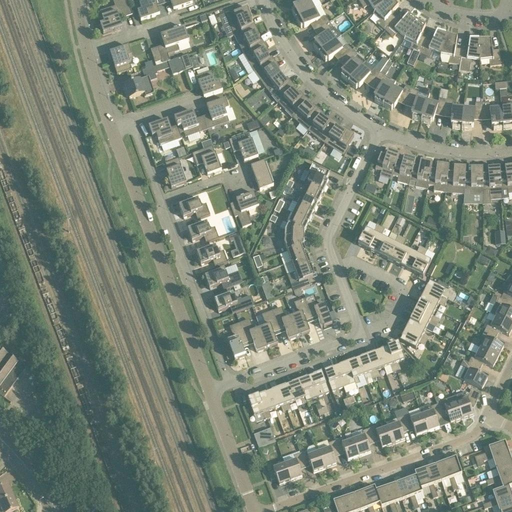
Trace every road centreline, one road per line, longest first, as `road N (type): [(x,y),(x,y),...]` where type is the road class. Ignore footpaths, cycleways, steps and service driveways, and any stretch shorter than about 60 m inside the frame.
road 1 (residential): [(210,394),(113,132)]
road 2 (residential): [(267,511),(469,440),(488,416)]
road 3 (residential): [(230,386),(163,201)]
road 4 (residential): [(380,133),(305,72),(264,0)]
road 5 (residential): [(338,269),(329,241),(380,133)]
road 6 (residential): [(363,341),(387,331),(401,305),(398,285),(355,261),(338,269)]
road 7 (residential): [(230,386),(363,341)]
road 8 (residential): [(511,150),(445,150),(380,133)]
road 9 (residential): [(254,511),(210,394)]
